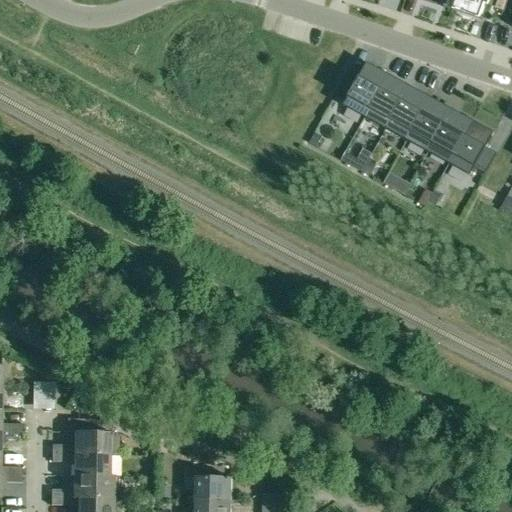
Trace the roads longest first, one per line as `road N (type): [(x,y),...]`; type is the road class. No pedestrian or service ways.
road 1 (residential): [(264,0),(511,79)]
road 2 (residential): [(30,511),(33,414),(56,414)]
